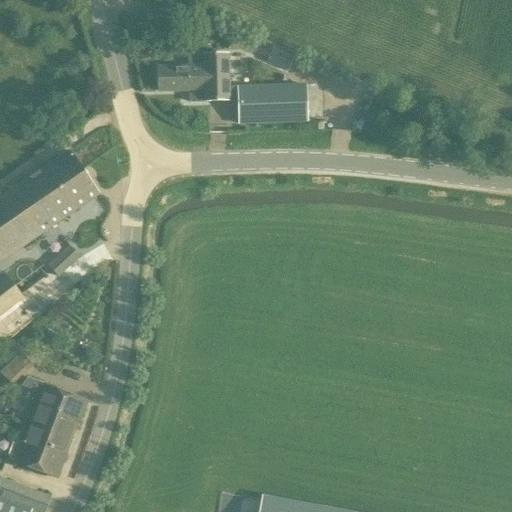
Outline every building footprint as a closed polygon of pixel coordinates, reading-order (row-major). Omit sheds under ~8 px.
[(169,28),(171,22),(164,19),(162,26),(169,28)] [(189,68),(158,69),(159,91),(190,91),(190,103),(239,101),(239,88),(229,89),(228,55),(219,55),(189,56),(189,68)] [(305,86),(239,88),(239,101),(239,124),(306,122),(305,86)] [(32,205),(82,172),(69,152),(0,199),(0,242),(29,223),(24,216),(35,209),(32,205)] [(29,223),(0,242),(0,261),(99,196),(82,172),(32,205),(35,209),(24,216),(29,223)] [(58,276),(78,257),(69,247),(49,266),(58,276)] [(0,315),(22,299),(5,276),(0,279),(0,315)] [(20,353),(0,371),(0,373),(11,386),(33,366),(20,353)] [(71,441),(85,402),(44,386),(30,426),(71,441)] [(57,478),(71,441),(30,426),(16,463),(57,478)] [(0,511),(30,511),(31,511),(32,511),(43,511),(49,497),(1,479),(0,480),(0,511)] [(349,511),(262,496),(258,511),(349,511)]
